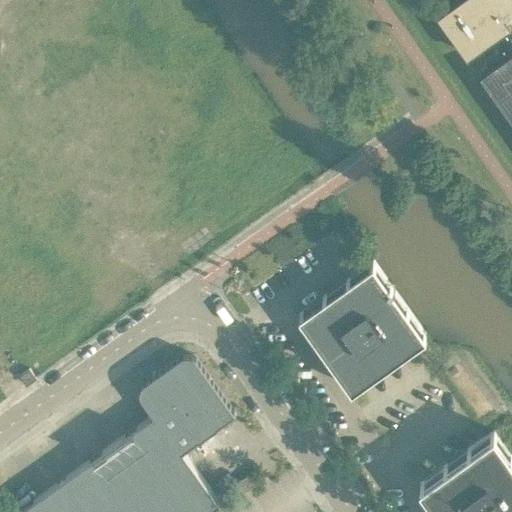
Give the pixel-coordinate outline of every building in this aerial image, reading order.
[(26,0),(37,14),(53,3),(208,220),(269,176),(143,0),(26,0)] [(511,0),(453,0),(437,12),(467,55),(499,33),(510,50),(479,72),(511,117),(511,0)] [(0,3),(0,144),(105,293),(156,257),(1,40),(17,28),(0,3)] [(307,154),(291,166),(302,182),(319,170),(307,154)] [(351,387),(425,334),(372,259),(298,312),(351,387)] [(0,378),(11,393),(59,359),(0,275),(0,378)] [(180,353),(143,380),(142,381),(141,382),(140,384),(139,386),(139,388),(139,390),(139,392),(140,393),(141,395),(153,412),(13,511),(203,511),(219,501),(183,449),(183,447),(197,437),(198,438),(218,424),(217,423),(235,410),(196,356),(194,355),(193,353),(191,352),(189,352),(187,352),(186,352),(184,352),(182,352),(180,353)] [(511,511),(511,455),(493,429),(419,482),(440,511),(511,511)] [(243,492),(260,479),(253,469),(236,482),(243,492)]
